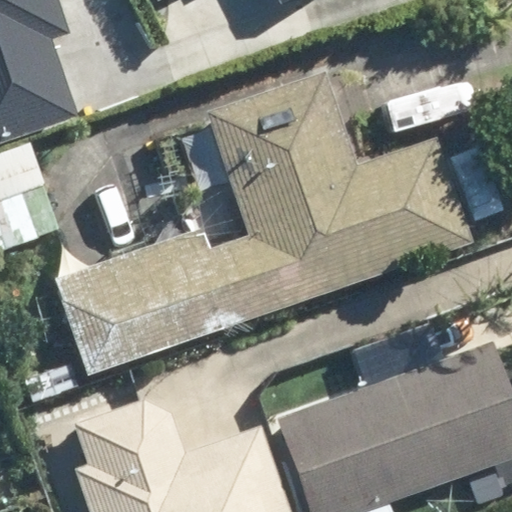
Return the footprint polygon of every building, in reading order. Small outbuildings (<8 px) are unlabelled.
[(60,34),(47,0),(0,0),(0,140),(71,115),(44,39),(60,34)] [(199,111),(241,233),(203,246),(196,226),(46,278),(79,374),(464,242),(427,138),(352,164),(319,69),(199,111)] [(0,147),(0,249),(55,231),(23,140),(0,147)] [(303,511),(359,511),(511,457),(511,412),(485,340),(269,419),(303,511)] [(69,361),(12,381),(20,405),(76,386),(69,361)] [(82,466),(67,471),(81,511),(283,511),(252,425),(178,452),(164,413),(136,401),(67,425),(82,466)]
